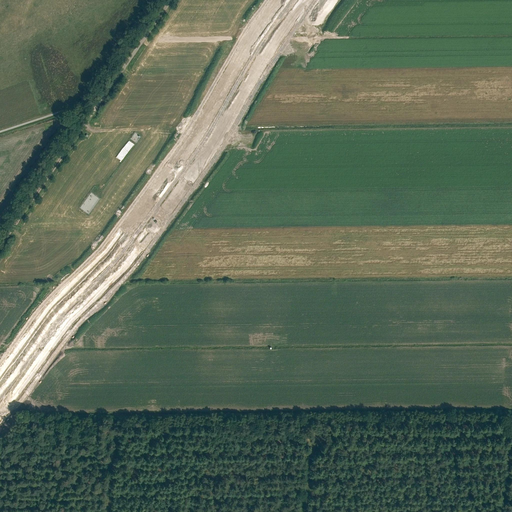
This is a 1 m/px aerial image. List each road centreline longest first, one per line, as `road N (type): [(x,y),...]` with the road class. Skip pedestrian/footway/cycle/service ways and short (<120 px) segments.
road 1 (track): [(87,121),(0,249)]
road 2 (track): [(171,0),(87,121)]
road 3 (track): [(98,197),(144,134),(84,126)]
